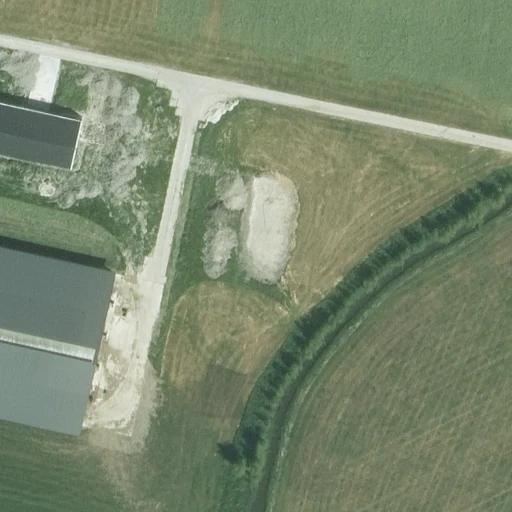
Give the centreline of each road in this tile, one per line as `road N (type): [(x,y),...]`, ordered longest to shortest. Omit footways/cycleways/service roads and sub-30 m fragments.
road 1 (track): [(0,37),(511,146)]
road 2 (track): [(200,80),(126,416)]
